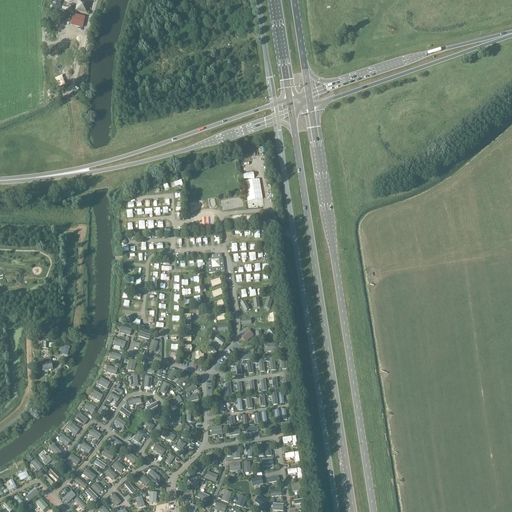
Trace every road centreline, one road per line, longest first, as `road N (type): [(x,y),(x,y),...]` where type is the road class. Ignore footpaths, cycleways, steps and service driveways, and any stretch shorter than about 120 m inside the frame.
road 1 (primary): [(373,511),(310,106)]
road 2 (unclassified): [(336,511),(276,121)]
road 3 (primary): [(294,130),(353,511)]
road 4 (secondary): [(273,104),(60,174)]
road 5 (secondary): [(60,174),(136,163),(272,120)]
road 6 (primary): [(310,106),(511,33)]
road 7 (primary): [(511,33),(339,82)]
road 8 (residential): [(140,454),(163,418),(160,401),(129,396),(105,429)]
road 9 (residential): [(209,370),(237,333),(223,249)]
